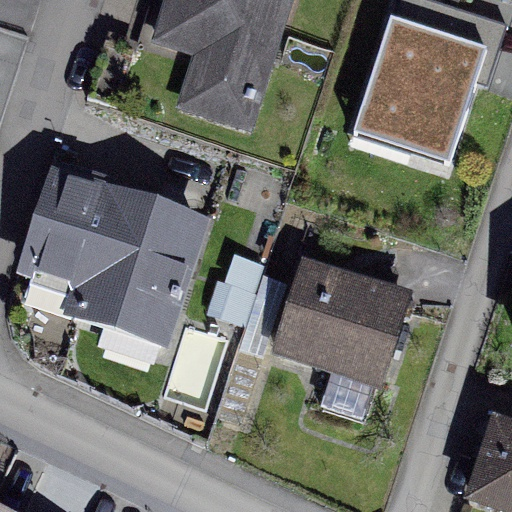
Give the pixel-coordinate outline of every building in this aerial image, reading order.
[(294,0),(167,0),(154,45),(198,59),(182,108),(252,130),(294,0)] [(392,26),(356,138),(449,169),(486,57),(392,26)] [(84,299),(75,326),(165,356),(207,231),(53,180),(20,278),(84,299)] [(305,267),(275,358),(380,394),(411,302),(305,267)] [(511,511),(511,430),(498,426),(471,503),(499,511),(511,511)]
